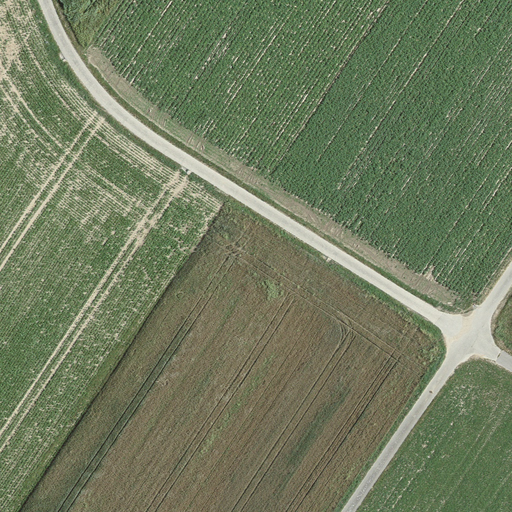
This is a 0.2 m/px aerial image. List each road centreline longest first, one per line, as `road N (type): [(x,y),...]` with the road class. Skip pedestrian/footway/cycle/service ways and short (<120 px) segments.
road 1 (track): [(45,0),(87,81),(121,115),(511,364)]
road 2 (track): [(350,511),(511,275)]
